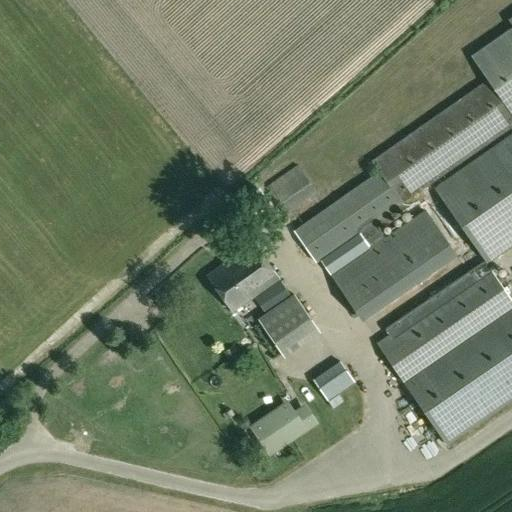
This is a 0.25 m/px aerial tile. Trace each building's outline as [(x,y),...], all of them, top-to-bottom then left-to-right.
[(491,261),(511,246),(511,17),(509,19),(511,23),(511,27),(472,56),(489,81),(373,161),(379,170),(369,177),(371,179),(295,232),(315,261),(358,231),(371,248),(331,275),(357,313),(451,249),(425,211),(385,238),(374,221),(510,127),(511,129),(511,135),(439,186),(491,261)] [(266,188),(285,214),(320,190),(301,163),(266,188)] [(319,259),(330,275),(368,248),(357,232),(319,259)] [(206,276),(231,312),(254,296),(265,311),(290,294),(254,242),(206,276)] [(389,335),(378,343),(446,443),(511,398),(511,302),(484,262),(385,329),(389,335)] [(258,320),(280,353),(317,328),(294,295),(258,320)] [(354,369),(323,378),(329,398),(360,390),(354,369)] [(254,427),(270,452),(313,422),(304,408),(293,415),(286,405),(254,427)]
